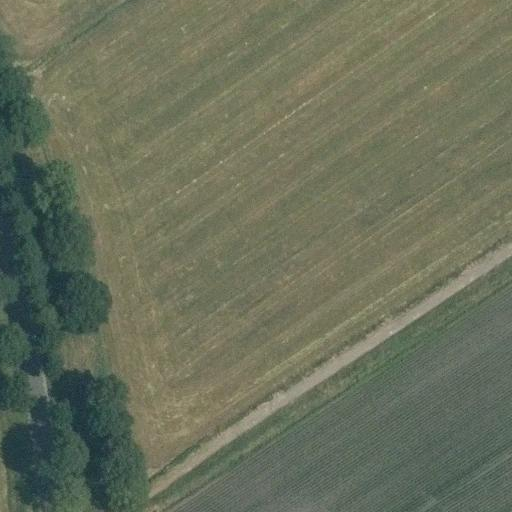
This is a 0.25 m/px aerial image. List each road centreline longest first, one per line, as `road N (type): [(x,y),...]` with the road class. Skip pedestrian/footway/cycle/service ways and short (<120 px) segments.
road 1 (track): [(123,511),(511,253)]
road 2 (tertiary): [(47,511),(24,338),(0,236)]
